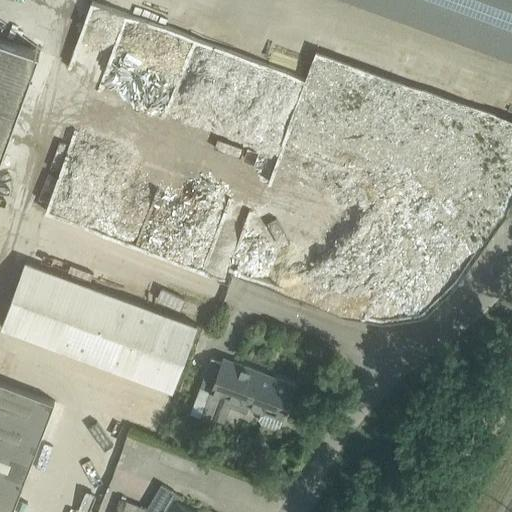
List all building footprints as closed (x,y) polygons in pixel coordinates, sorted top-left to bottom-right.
[(511,0),(352,0),(511,58),(511,0)] [(0,166),(40,53),(0,39),(0,166)] [(1,328),(171,391),(195,326),(25,263),(1,328)] [(221,362),(210,358),(190,412),(213,421),(222,397),(261,412),(258,420),(260,424),(274,429),(278,427),(293,385),(222,359),(221,362)] [(53,403),(0,382),(0,509),(6,511),(10,511),(17,496),(59,511),(96,511),(110,477),(94,471),(105,443),(46,420),(53,403)] [(400,436),(388,427),(382,436),(393,444),(400,436)] [(178,496),(160,486),(145,511),(146,511),(192,511),(175,501),(178,496)]
